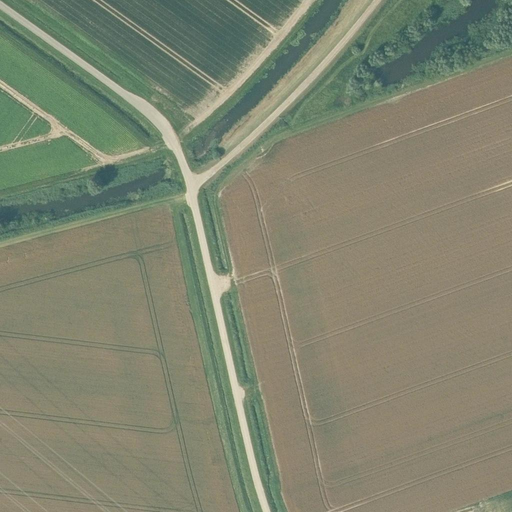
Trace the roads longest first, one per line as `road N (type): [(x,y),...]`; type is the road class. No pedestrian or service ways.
road 1 (unclassified): [(266,511),(173,139),(148,109),(0,4)]
road 2 (track): [(189,184),(266,123),(378,0)]
